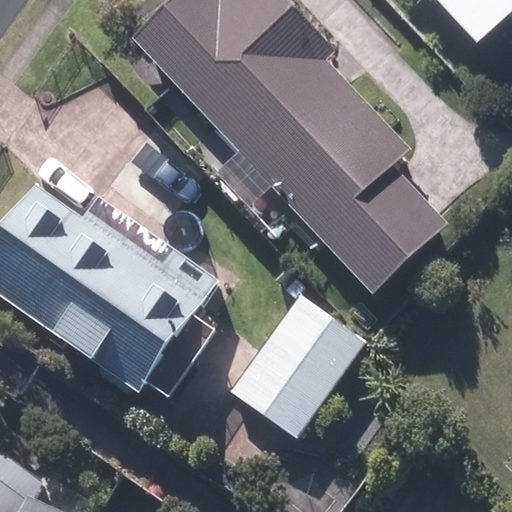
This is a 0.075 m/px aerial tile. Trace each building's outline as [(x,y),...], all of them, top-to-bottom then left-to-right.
[(190,0),(148,40),(389,296),(461,227),(404,166),(421,150),(336,61),(343,54),(292,0),(235,0),(232,3),(229,0),(190,0)] [(511,0),(475,0),(499,25),(511,13),(511,0)] [(0,263),(0,285),(157,392),(231,283),(110,199),(96,220),(52,188),(0,263)] [(243,395),(307,439),(374,346),(310,300),(243,395)] [(50,482),(0,446),(0,511),(61,511),(37,501),(50,482)]
